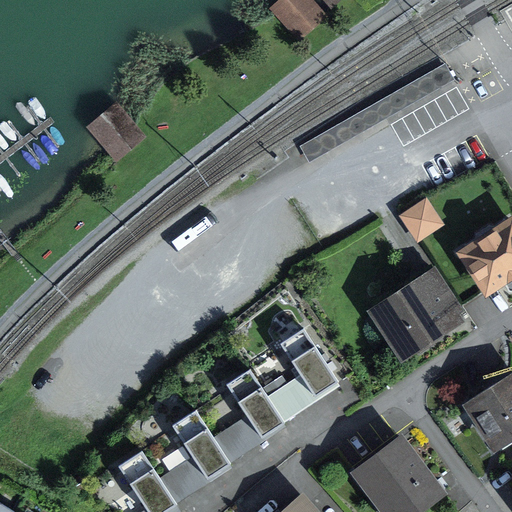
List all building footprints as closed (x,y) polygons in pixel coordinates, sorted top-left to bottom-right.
[(326,16),(311,0),(280,0),(269,10),(297,42),(305,34),(308,38),(321,27),(317,23),(326,16)] [(320,0),(331,12),(345,0),(320,0)] [(456,82),(446,65),(299,147),(309,165),(456,82)] [(147,135),(117,99),(85,125),(116,161),(147,135)] [(399,212),(418,241),(445,224),(427,195),(399,212)] [(511,210),(455,247),(486,294),(504,283),(508,290),(511,290),(511,210)] [(367,306),(401,360),(466,319),(460,311),(464,308),(436,263),(367,306)] [(341,379),(304,324),(278,341),(300,373),(315,396),(337,381),(341,379)] [(265,386),(250,364),(225,381),(248,414),(263,436),(284,422),(288,420),(265,386)] [(511,367),(461,399),(492,449),(511,436),(511,367)] [(340,385),(337,381),(315,396),(300,373),(288,382),(283,374),(265,386),(288,420),(340,385)] [(216,435),(196,406),(171,423),(194,454),(209,477),(230,463),(233,461),(216,435)] [(263,436),(248,414),(216,435),(233,461),(286,427),(284,422),(263,436)] [(417,511),(448,489),(403,428),(350,467),(383,511),(417,511)] [(160,476),(142,446),(118,462),(147,508),(149,511),(160,511),(177,502),(160,476)] [(209,477),(194,454),(160,476),(177,502),(232,466),(230,463),(209,477)] [(325,511),(304,487),(275,511),(325,511)] [(23,511),(0,497),(0,511),(23,511)] [(160,511),(149,511),(147,508),(140,511),(183,511),(177,502),(160,511)]
